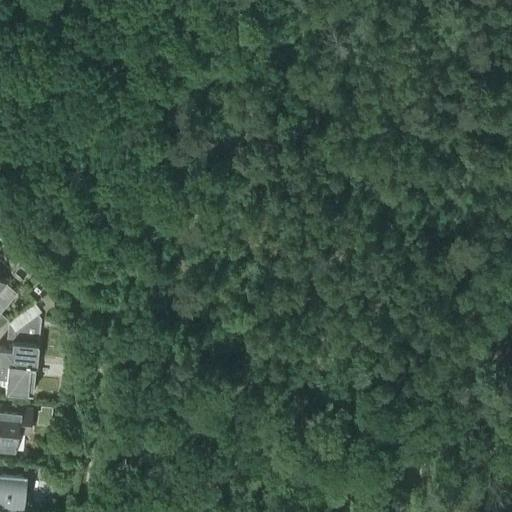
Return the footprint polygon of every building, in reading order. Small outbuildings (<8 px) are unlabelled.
[(0,309),(16,291),(0,277),(0,309)] [(37,342),(40,318),(36,314),(15,329),(13,346),(0,344),(0,372),(6,373),(5,386),(31,389),(34,362),(32,362),(34,341),(37,342)] [(28,430),(30,406),(0,402),(0,447),(14,449),(16,429),(28,430)] [(50,425),(52,406),(40,404),(40,408),(37,408),(36,424),(50,425)] [(0,501),(21,504),(25,474),(0,470),(0,501)]
